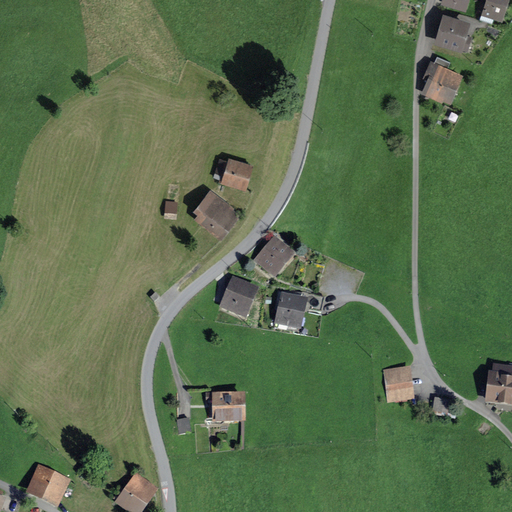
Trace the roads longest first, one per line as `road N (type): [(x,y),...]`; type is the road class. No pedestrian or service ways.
road 1 (tertiary): [(171,511),(148,405),(152,348),(172,311),(255,237),(282,200),(303,144),(331,0)]
road 2 (residential): [(431,0),(416,102),(422,357)]
road 3 (track): [(261,186),(227,244),(174,289),(172,311)]
road 4 (residential): [(422,357),(449,392),(511,438)]
